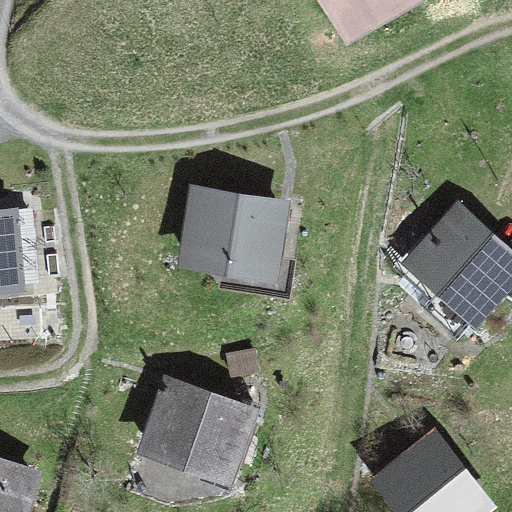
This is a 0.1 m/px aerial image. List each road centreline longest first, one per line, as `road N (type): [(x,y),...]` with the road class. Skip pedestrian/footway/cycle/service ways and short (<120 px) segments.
road 1 (track): [(0,86),(38,122),(113,134),(176,131),(324,99),(511,17)]
road 2 (track): [(361,83),(387,128),(337,511)]
road 3 (track): [(53,125),(84,321),(80,350),(67,369),(0,382)]
